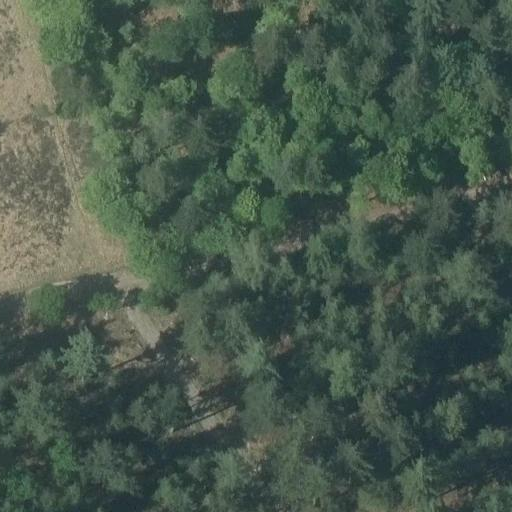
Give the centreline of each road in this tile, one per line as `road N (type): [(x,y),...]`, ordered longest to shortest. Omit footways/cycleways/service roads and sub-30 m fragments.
road 1 (track): [(511,187),(0,304)]
road 2 (track): [(123,277),(174,381),(263,511)]
road 3 (track): [(470,0),(511,146)]
